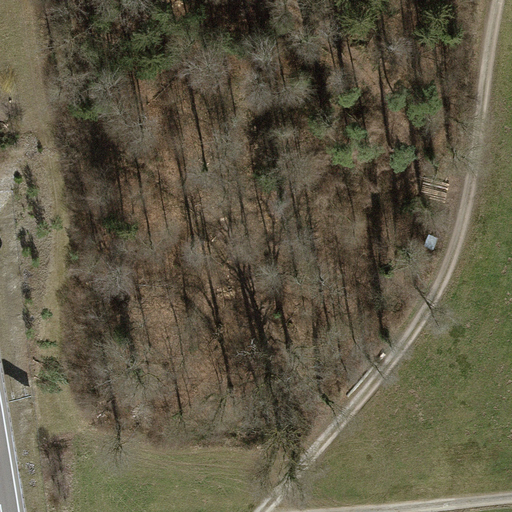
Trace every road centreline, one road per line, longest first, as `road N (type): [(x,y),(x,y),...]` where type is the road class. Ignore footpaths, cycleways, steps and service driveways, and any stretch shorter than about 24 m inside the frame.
road 1 (track): [(500,0),(466,213),(446,274),(387,367),(263,511)]
road 2 (track): [(511,497),(353,511)]
